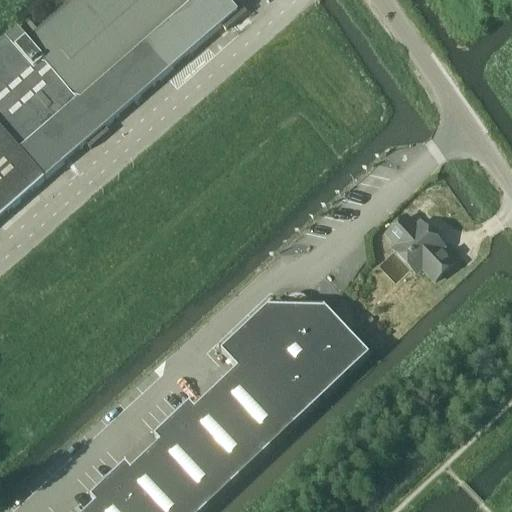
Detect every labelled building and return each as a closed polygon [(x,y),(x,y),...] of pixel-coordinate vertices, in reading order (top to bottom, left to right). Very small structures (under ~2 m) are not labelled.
[(29,22),(0,47),(0,131),(44,182),(237,14),(224,0),(75,0),(38,33),(29,22)] [(45,183),(44,182),(0,131),(0,220),(44,183),(45,184),(45,183)] [(435,285),(453,267),(441,253),(443,251),(420,227),(415,231),(405,220),(386,238),(397,249),(392,253),(415,277),(422,271),(435,285)] [(221,356),(237,373),(238,373),(238,372),(293,431),(369,359),(325,313),(324,313),(303,313),(304,304),(290,304),(290,312),(269,312),(268,311),(221,356)] [(238,373),(209,400),(237,429),(264,458),(293,431),(238,372),(238,373),(237,373),(238,373)] [(189,408),(172,424),(194,447),(218,472),(233,488),(264,458),(237,429),(209,400),(195,414),(189,408)] [(160,447),(146,460),(162,478),(184,501),(194,511),(207,511),(233,488),(218,472),(194,447),(172,424),(155,441),(160,447)] [(125,468),(108,485),(130,508),(133,511),(194,511),(184,501),(162,478),(146,460),(131,474),(125,468)] [(96,507),(90,511),(133,511),(130,508),(108,485),(91,501),(96,507)]
